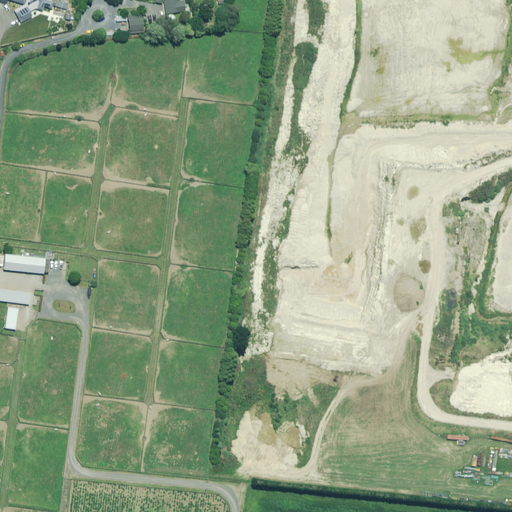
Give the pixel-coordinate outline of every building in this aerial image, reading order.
[(30,0),(31,1),(28,3),(29,6),(17,11),(21,21),(33,16),(31,11),(35,9),(45,12),(46,9),(53,10),(53,8),(67,11),(69,4),(55,1),(55,0),(30,0)] [(151,0),(151,2),(164,4),(166,15),(186,10),(182,0),(151,0)] [(144,30),(143,15),(129,16),(130,31),(144,30)] [(46,258),(6,255),(5,270),(44,274),(46,258)] [(0,300),(41,306),(42,299),(33,298),(33,294),(0,290),(0,300)] [(19,309),(9,307),(6,328),(16,330),(19,309)]
